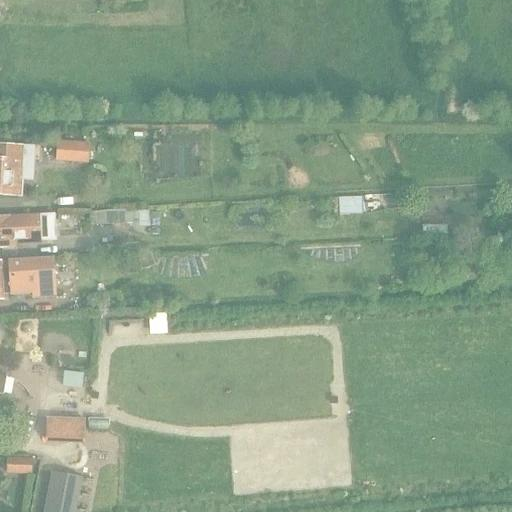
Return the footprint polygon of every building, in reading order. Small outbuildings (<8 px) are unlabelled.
[(58,162),(83,164),(85,144),(60,142),(58,162)] [(0,194),(21,195),(22,178),(24,147),(0,145),(0,194)] [(339,197),(339,214),(362,214),(362,197),(339,197)] [(91,211),(91,225),(114,223),(113,210),(91,211)] [(11,217),(0,218),(0,249),(14,248),(17,248),(16,246),(42,245),(42,239),(54,239),(53,216),(11,217)] [(456,222),(422,224),(421,217),(401,218),(401,235),(457,232),(456,222)] [(1,263),(0,262),(0,300),(4,300),(3,295),(33,293),(33,298),(56,296),(53,259),(1,263)] [(63,386),(83,388),(84,373),(64,371),(63,386)] [(44,443),(81,444),(82,422),(45,421),(44,443)] [(6,473),(32,474),(33,459),(7,458),(6,473)] [(51,472),(43,511),(74,511),(81,477),(51,472)]
